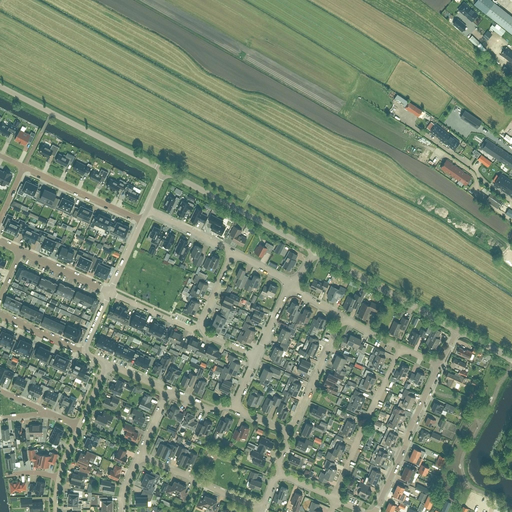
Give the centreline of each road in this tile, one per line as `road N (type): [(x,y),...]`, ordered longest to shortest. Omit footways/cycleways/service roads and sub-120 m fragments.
road 1 (unclassified): [(164,170),(0,85)]
road 2 (unclassified): [(316,251),(164,170)]
road 3 (unclassified): [(457,329),(316,251)]
road 4 (residential): [(375,511),(439,364)]
road 5 (residential): [(262,510),(139,454)]
road 6 (residential): [(23,164),(142,220)]
road 7 (residential): [(284,430),(342,316)]
